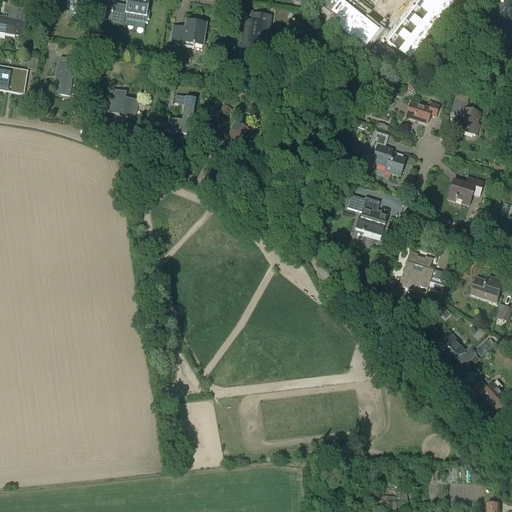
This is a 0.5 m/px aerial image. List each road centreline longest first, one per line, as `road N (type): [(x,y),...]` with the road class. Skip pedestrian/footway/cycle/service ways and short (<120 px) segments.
road 1 (residential): [(499,449),(482,447),(455,424),(257,210),(87,141),(0,120)]
road 2 (residential): [(511,257),(414,224),(429,147)]
